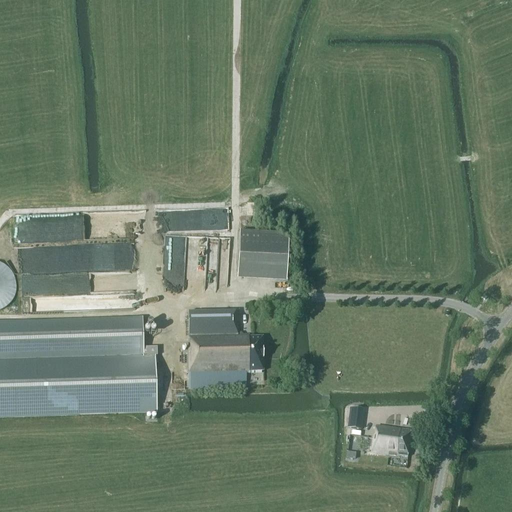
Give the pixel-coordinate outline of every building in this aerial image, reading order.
[(286,283),(288,235),(239,233),(237,281),(286,283)] [(165,236),(164,256),(183,257),(183,241),(193,241),(193,236),(165,236)] [(0,264),(0,311),(1,311),(2,310),(4,309),(5,308),(7,307),(9,306),(10,304),(11,302),(12,301),(13,299),(14,297),(14,296),(15,294),(15,293),(15,291),(16,290),(16,289),(16,287),(16,285),(15,284),(15,282),(14,280),(14,279),(14,278),(13,276),(12,275),(11,273),(10,272),(9,271),(8,270),(7,269),(5,267),(4,266),(2,266),(1,265),(0,264)] [(262,350),(262,338),(248,338),(248,336),(238,337),(237,312),(187,314),(188,338),(188,348),(187,348),(187,376),(249,375),(249,373),(262,372),(262,360),(263,360),(262,350)] [(155,383),(155,372),(155,356),(157,356),(156,348),(142,348),(142,320),(0,323),(0,419),(77,418),(77,415),(156,412),(155,383)] [(361,417),(349,415),(348,429),(360,431),(361,417)] [(408,458),(411,431),(376,427),(375,435),(373,435),(371,453),(408,458)] [(352,448),(361,449),(362,437),(353,436),(352,448)]
